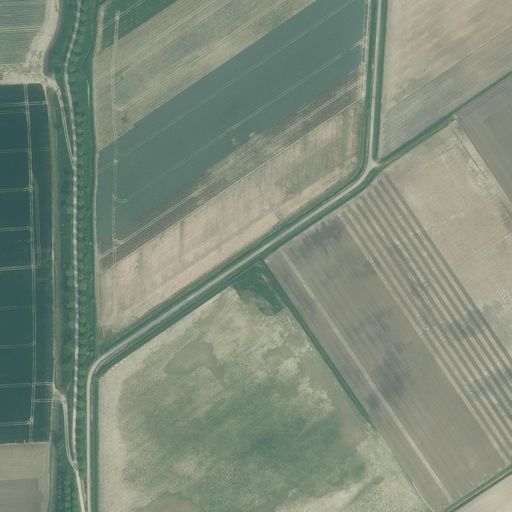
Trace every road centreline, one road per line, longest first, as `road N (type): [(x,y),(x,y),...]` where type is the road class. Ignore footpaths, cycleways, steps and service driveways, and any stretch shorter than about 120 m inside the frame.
road 1 (unclassified): [(89,511),(88,380),(99,359),(365,174),(379,0)]
road 2 (unclassified): [(83,511),(73,435),(74,136),(65,71),(79,0)]
